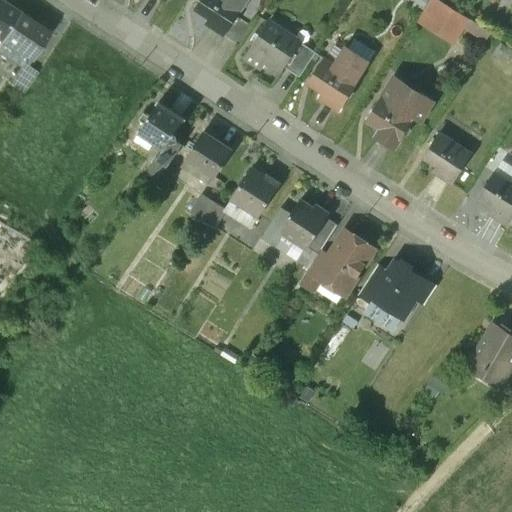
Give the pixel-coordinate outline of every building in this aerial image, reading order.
[(21,14),(0,0),(0,40),(2,42),(21,14)] [(200,0),(195,9),(209,18),(206,24),(224,35),(236,17),(246,0),(200,0)] [(435,0),(428,0),(413,23),(452,47),(469,21),(435,0)] [(21,14),(2,42),(29,60),(47,32),(21,14)] [(251,26),(236,17),(224,35),(239,45),(251,26)] [(300,43),(268,23),(245,59),(261,69),(265,62),(281,72),(284,67),(300,43)] [(338,41),(327,59),(357,79),(369,61),(338,41)] [(29,60),(2,42),(0,45),(0,54),(23,69),(29,60)] [(300,43),(284,67),(299,77),(315,53),(300,43)] [(357,79),(327,59),(311,83),(325,92),(321,98),(338,109),(357,79)] [(30,67),(15,90),(25,96),(40,73),(30,67)] [(424,123),(438,103),(397,77),(383,97),(424,123)] [(414,116),(383,97),(369,120),(382,128),(378,135),(395,146),(414,116)] [(184,120),(158,103),(139,133),(164,150),(172,138),(184,120)] [(232,150),(203,131),(186,159),(214,178),(232,150)] [(471,153),(439,133),(424,156),(438,165),(434,171),(452,183),(471,153)] [(181,144),(172,138),(164,150),(157,160),(167,166),(181,144)] [(264,178),(250,169),(232,198),(259,215),(277,187),(277,186),(279,183),(266,174),(264,178)] [(178,176),(167,171),(157,191),(168,197),(178,176)] [(511,212),(511,185),(494,174),(479,197),(493,205),(489,212),(506,223),(511,212)] [(213,202),(202,195),(191,212),(202,219),(213,202)] [(312,209),(299,201),(291,214),(286,211),(282,218),(286,221),(281,230),(295,239),(308,247),(326,218),(325,217),(328,213),(315,205),(312,209)] [(213,202),(202,219),(211,226),(223,208),(213,202)] [(281,207),(261,237),(287,253),(295,239),(281,230),(286,221),(282,218),(286,211),(281,207)] [(326,218),(308,247),(318,253),(319,252),(336,225),(326,218)] [(373,248),(346,231),(329,258),(317,277),(323,280),(344,294),(373,248)] [(319,252),(318,253),(300,282),(316,292),(323,280),(317,277),(329,258),(319,252)] [(389,272),(373,297),(374,298),(403,316),(415,298),(426,281),(396,262),(389,272)] [(378,264),(358,295),(371,303),(374,298),(373,297),(389,272),(378,264)] [(426,281),(415,298),(424,304),(435,287),(426,281)] [(397,327),(403,316),(374,298),(368,308),(369,314),(389,328),(397,327)] [(511,330),(504,325),(502,329),(494,324),(470,366),(501,383),(511,366),(511,330)]
